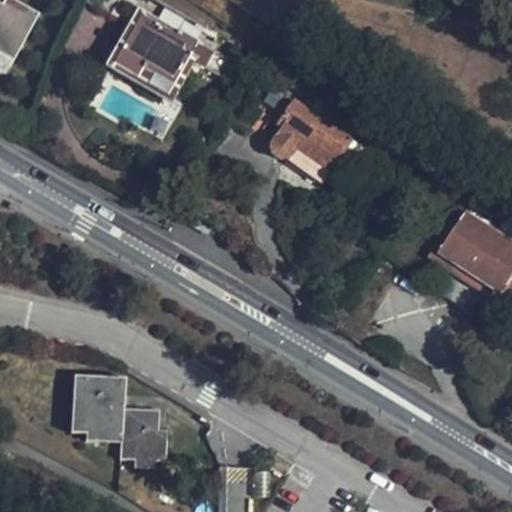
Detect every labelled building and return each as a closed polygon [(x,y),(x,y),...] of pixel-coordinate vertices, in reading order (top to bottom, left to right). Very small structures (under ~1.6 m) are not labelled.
[(0,73),(5,76),(40,11),(18,0),(4,0),(3,3),(0,1),(0,73)] [(217,51),(176,30),(171,38),(138,20),(111,70),(133,82),(138,70),(171,87),(185,61),(206,72),(217,51)] [(293,107),(260,156),(269,170),(280,176),(283,169),(319,197),(355,146),(293,107)] [(448,229),(426,268),(445,278),(463,289),(489,306),(510,267),(448,229)] [(451,310),(463,289),(445,278),(432,297),(451,310)] [(73,375),(75,433),(93,432),(126,432),(126,442),(127,458),(143,458),(165,457),(175,457),(174,423),(164,423),(164,405),(125,406),(125,375),(73,375)] [(126,432),(93,432),(93,441),(126,442),(126,432)]
